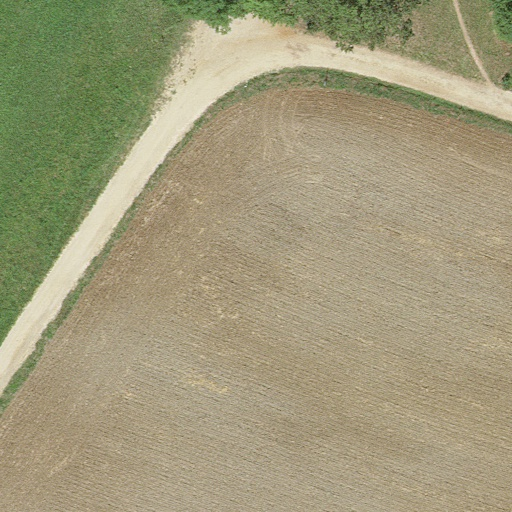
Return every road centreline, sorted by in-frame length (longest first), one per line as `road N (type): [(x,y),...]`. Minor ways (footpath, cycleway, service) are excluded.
road 1 (track): [(0,363),(112,194),(172,122),(223,77),(264,56)]
road 2 (track): [(264,56),(332,51),(511,106)]
